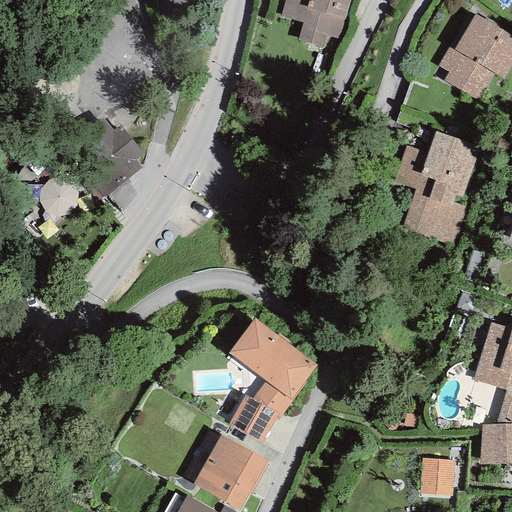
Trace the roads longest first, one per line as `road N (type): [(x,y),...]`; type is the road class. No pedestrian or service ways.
road 1 (residential): [(35,370),(194,283),(243,287),(309,332),(325,355),(317,406),(268,511)]
road 2 (residential): [(188,157),(236,182),(273,183),(296,168),(379,0)]
road 3 (tertiary): [(188,157),(35,370)]
road 4 (tertiary): [(240,0),(227,62),(188,157)]
